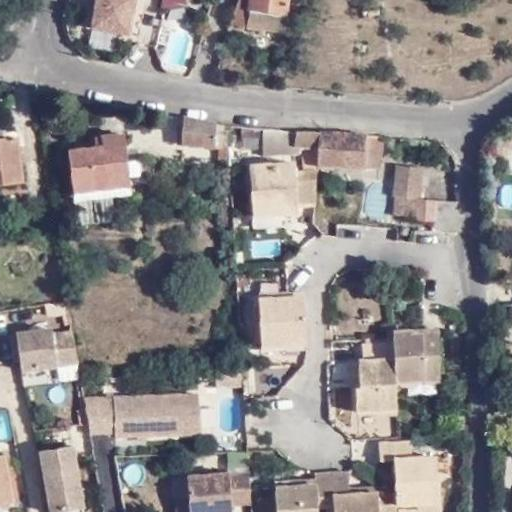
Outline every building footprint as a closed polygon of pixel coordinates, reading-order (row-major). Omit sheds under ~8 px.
[(97,0),(93,26),(128,31),(133,0),(97,0)] [(291,31),(295,0),(239,0),(232,22),(291,31)] [(89,33),(86,44),(113,51),(116,40),(89,33)] [(219,178),(230,178),(226,129),(183,122),(178,148),(184,150),(218,153),(219,178)] [(292,133),(262,132),(262,147),(292,150),(292,133)] [(292,150),(318,152),(319,135),(292,133),(292,150)] [(364,139),(319,135),(318,152),(318,167),(363,169),(364,139)] [(71,154),(76,192),(111,188),(130,187),(123,137),(101,140),(102,149),(71,154)] [(378,140),(364,139),(363,169),(376,169),(378,140)] [(19,141),(0,142),(0,187),(24,185),(19,141)] [(299,204),(315,206),(317,171),(296,169),(297,165),(255,160),(252,206),(298,212),(299,204)] [(393,199),(406,200),(421,200),(423,171),(394,170),(393,199)] [(233,217),(230,178),(219,178),(222,217),(233,217)] [(111,188),(76,192),(79,213),(114,209),(111,188)] [(406,221),(419,221),(421,207),(421,200),(406,200),(406,221)] [(419,229),(436,231),(436,207),(421,207),(419,221),(419,229)] [(304,298),(288,298),(259,299),(263,348),(306,348),(304,298)] [(56,329),(22,335),(29,373),(83,365),(76,330),(57,334),(56,329)] [(397,330),(398,344),(399,353),(400,379),(448,379),(447,330),(397,330)] [(400,379),(399,353),(372,353),(371,365),(364,365),(367,418),(402,418),(400,379)] [(203,391),(88,395),(93,420),(95,429),(118,428),(119,433),(204,431),(203,391)] [(77,445),(41,452),(53,511),(66,511),(68,511),(88,508),(90,507),(77,445)] [(397,467),(398,500),(398,511),(445,509),(443,467),(422,466),(423,452),(388,453),(388,468),(397,467)] [(0,503),(16,502),(10,456),(0,457),(0,503)] [(233,472),(233,469),(191,473),(193,511),(236,511),(235,502),(233,472)] [(254,501),(252,470),(233,472),(235,502),(254,501)] [(192,494),(191,473),(176,474),(177,495),(192,494)] [(333,511),(332,477),(319,476),(317,476),(317,489),(278,490),(279,511),(333,511)] [(351,478),(332,477),(333,511),(398,511),(398,500),(377,499),(352,497),(351,478)]
